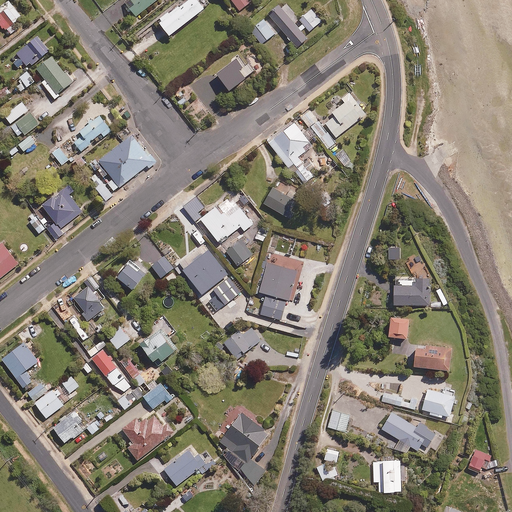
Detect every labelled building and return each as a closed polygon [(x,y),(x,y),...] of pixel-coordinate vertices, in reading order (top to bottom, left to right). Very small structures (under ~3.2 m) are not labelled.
[(129,0),(127,2),(138,16),(158,0),(129,0)] [(191,0),(182,8),(181,6),(163,20),(165,21),(163,23),(173,36),(207,9),(200,0),(191,0)] [(253,2),(251,0),(233,0),(241,11),(253,2)] [(23,17),(10,1),(0,8),(0,9),(2,13),(0,14),(0,23),(10,35),(15,31),(12,26),(23,17)] [(285,2),(271,15),(290,37),(289,38),(291,41),(292,40),(299,48),(309,39),(303,32),(308,28),(311,31),(323,21),(312,9),(301,19),(300,20),(285,2)] [(278,33),(266,18),(252,30),(264,44),(278,33)] [(50,51),(39,37),(18,54),(12,59),(19,68),(26,63),(30,68),(50,51)] [(75,83),(53,56),(38,69),(47,79),(43,83),(56,98),(75,83)] [(247,69),(245,66),(240,59),(221,74),(234,91),(250,79),(244,71),(247,69)] [(29,71),(20,78),(23,81),(17,85),(22,92),(36,82),(29,71)] [(369,114),(352,92),(344,99),(347,103),(334,113),(336,116),(327,123),(338,138),(369,114)] [(29,111),(23,102),(6,115),(12,124),(29,111)] [(312,126),(317,122),(308,111),(301,116),(310,128),(312,126)] [(40,124),(31,112),(12,127),(19,136),(24,132),(27,135),(40,124)] [(113,131),(101,116),(81,131),(85,136),(76,143),(83,151),(92,144),(91,142),(103,133),(105,137),(113,131)] [(317,122),(312,126),(329,149),(331,148),(334,151),(341,145),(340,142),(338,144),(320,120),(317,122)] [(330,164),(296,122),(270,143),(290,168),(292,166),(305,183),(330,164)] [(115,193),(158,164),(131,134),(89,165),(115,193)] [(120,139),(116,134),(105,143),(108,148),(120,139)] [(37,143),(31,136),(20,145),(25,151),(37,143)] [(61,148),(51,155),(55,160),(58,158),(63,165),(70,160),(61,148)] [(352,161),(344,150),(337,154),(345,166),(352,161)] [(97,173),(90,179),(107,201),(114,195),(97,173)] [(266,203),(289,217),(292,219),(296,213),(293,211),(303,194),(280,180),(266,203)] [(75,191),(70,185),(44,205),(57,222),(48,229),(57,240),(65,234),(61,229),(84,212),(71,195),(75,191)] [(334,198),(327,190),(321,195),(328,203),(334,198)] [(232,202),(230,199),(218,208),(203,219),(221,243),(243,227),(246,231),(255,225),(235,199),(232,202)] [(35,213),(30,216),(34,220),(31,222),(41,233),(47,229),(35,213)] [(254,255),(243,240),(228,252),(240,266),(254,255)] [(230,275),(207,244),(181,263),(204,294),(230,275)] [(0,284),(21,267),(4,246),(0,249),(0,284)] [(402,260),(402,248),(391,248),(391,261),(402,260)] [(173,266),(163,254),(151,264),(161,276),(173,266)] [(148,275),(132,263),(120,278),(136,290),(148,275)] [(301,272),(270,263),(261,292),(292,301),(301,272)] [(107,307),(96,291),(103,286),(95,275),(85,282),(89,287),(75,298),(86,312),(84,314),(89,321),(107,307)] [(397,277),(398,306),(432,305),(432,308),(442,307),(442,302),(432,302),(432,279),(424,280),(424,276),(397,277)] [(243,293),(231,277),(215,290),(227,305),(243,293)] [(267,297),(262,314),(283,320),(288,303),(267,297)] [(411,319),(393,317),(391,337),(409,340),(411,319)] [(131,340),(121,327),(108,336),(118,349),(131,340)] [(262,341),(252,328),(244,334),(241,330),(225,343),(238,360),(262,341)] [(144,345),(160,366),(165,362),(180,351),(164,329),(144,345)] [(40,362),(26,343),(4,359),(25,388),(34,381),(27,372),(40,362)] [(126,392),(132,387),(125,378),(126,377),(106,349),(94,358),(114,384),(126,392)] [(451,352),(417,349),(415,370),(449,373),(451,352)] [(147,381),(129,358),(122,363),(140,387),(147,381)] [(81,387),(74,377),(65,384),(71,393),(81,387)] [(48,392),(43,384),(30,393),(35,401),(48,392)] [(146,397),(154,409),(166,400),(168,403),(174,399),(163,384),(146,397)] [(66,406),(54,390),(37,403),(48,418),(66,406)] [(432,412),(431,414),(444,418),(445,415),(451,417),(457,397),(430,390),(424,410),(432,412)] [(405,398),(385,393),(383,401),(415,410),(417,405),(404,401),(405,398)] [(132,405),(125,396),(119,400),(126,410),(132,405)] [(351,416),(334,411),(330,428),(347,432),(351,416)] [(69,419),(67,415),(60,419),(63,423),(55,427),(65,443),(74,437),(74,439),(86,431),(83,425),(86,423),(79,412),(69,419)] [(241,471),(242,469),(250,475),(248,477),(258,485),(268,472),(252,459),(271,434),(245,413),(222,442),(233,450),(226,459),(241,471)] [(437,451),(445,438),(429,429),(430,427),(423,423),(419,428),(394,413),(384,429),(402,440),(397,448),(408,454),(412,447),(420,451),(425,444),(437,451)] [(125,430),(133,441),(131,443),(133,446),(130,448),(139,460),(171,436),(156,416),(144,426),(138,419),(125,430)] [(94,422),(88,428),(94,435),(101,429),(94,422)] [(204,474),(216,464),(205,451),(200,455),(194,448),(166,470),(179,486),(200,469),(204,474)] [(340,452),(329,450),(327,460),(338,462),(340,452)] [(491,460),(493,456),(476,450),(470,469),(481,473),(482,467),(488,469),(498,466),(496,460),(491,462),(491,460)] [(403,493),(402,461),(375,462),(375,483),(380,482),(381,494),(403,493)] [(329,469),(327,463),(318,467),(325,482),(339,476),(335,466),(329,469)] [(208,475),(200,480),(205,487),(213,482),(208,475)] [(495,488),(474,480),(471,487),(459,483),(454,495),(457,496),(452,508),(446,505),(443,511),(471,511),(475,504),(487,509),(495,488)]
